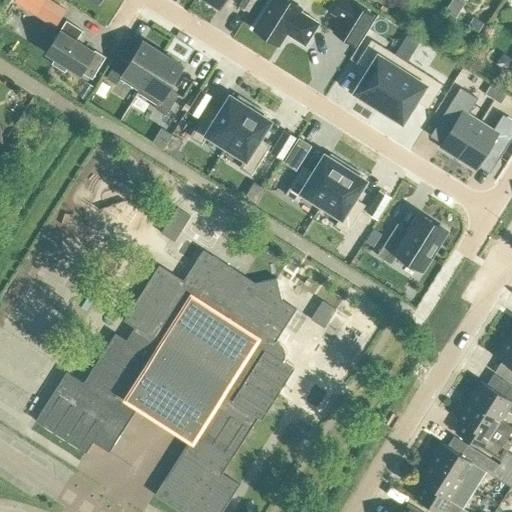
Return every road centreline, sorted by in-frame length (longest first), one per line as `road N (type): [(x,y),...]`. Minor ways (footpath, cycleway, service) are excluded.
road 1 (residential): [(172,17),(477,203),(497,200),(511,176)]
road 2 (residential): [(352,511),(484,298),(511,268)]
